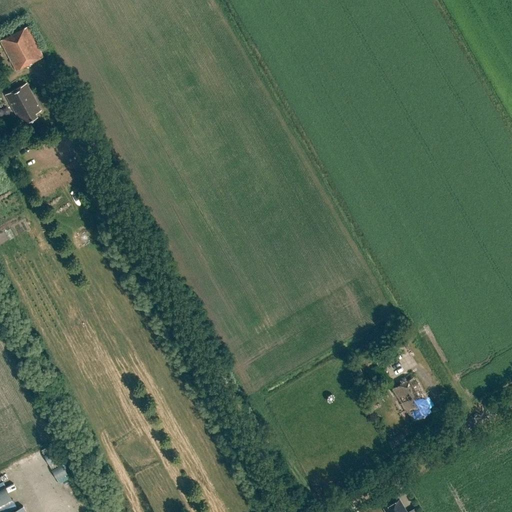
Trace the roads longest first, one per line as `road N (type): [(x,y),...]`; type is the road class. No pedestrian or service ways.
road 1 (track): [(301,511),(70,108)]
road 2 (tertiary): [(322,511),(511,400)]
